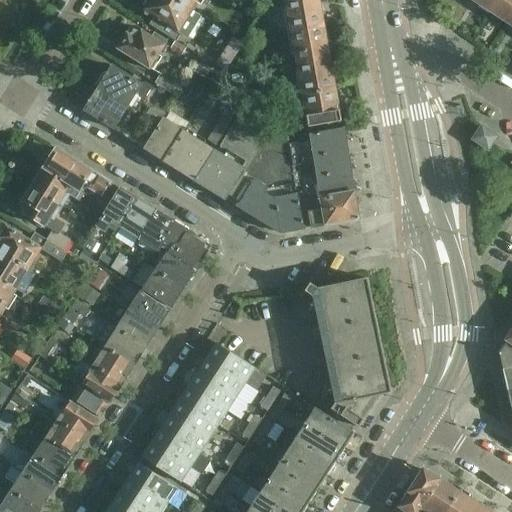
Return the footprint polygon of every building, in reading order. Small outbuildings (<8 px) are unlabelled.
[(145,9),(144,11),(153,17),(149,23),(176,41),(180,34),(188,39),(201,18),(190,11),(172,0),(147,0),(144,6),(145,9)] [(172,0),(190,11),(197,0),(172,0)] [(292,0),(285,1),(291,34),(323,28),(318,0),(292,0)] [(499,0),(476,0),(475,3),(490,13),(499,0)] [(511,0),(499,0),(490,13),(506,24),(511,14),(511,0)] [(329,60),(323,28),(291,34),(296,65),(329,60)] [(163,46),(135,29),(130,37),(126,35),(116,50),(149,70),(163,46)] [(175,42),(170,49),(181,56),(186,49),(175,42)] [(335,92),(329,60),(296,65),(302,97),(335,92)] [(204,79),(208,71),(198,65),(193,72),(204,79)] [(102,73),(94,87),(127,108),(136,114),(145,100),(135,94),(141,85),(140,84),(112,67),(107,75),(106,74),(105,75),(102,73)] [(183,87),(160,73),(153,84),(176,98),(183,87)] [(113,129),(127,108),(94,87),(85,100),(89,102),(88,104),(89,105),(84,112),(113,129)] [(341,123),(335,92),(302,97),(307,128),(341,123)] [(195,180),(227,201),(260,141),(254,103),(249,99),(218,146),(220,147),(216,153),(213,151),(195,180)] [(231,100),(218,121),(227,127),(240,106),(231,100)] [(144,119),(148,121),(158,128),(163,120),(165,116),(152,107),(144,119)] [(163,120),(158,128),(145,149),(164,162),(183,132),(163,120)] [(145,149),(158,128),(148,121),(134,143),(145,149)] [(218,121),(206,142),(215,147),(227,127),(218,121)] [(487,150),(492,142),(493,142),(497,136),(482,126),(477,132),(478,132),(473,140),(487,150)] [(357,216),(348,163),(342,130),(309,136),(308,134),(286,138),(293,172),(303,230),(310,229),(354,221),(357,216)] [(213,151),(183,132),(164,162),(195,180),(213,151)] [(293,172),(286,138),(286,137),(260,141),(227,201),(279,234),(303,230),(293,172)] [(117,188),(108,182),(57,150),(48,165),(46,164),(43,169),(83,194),(87,187),(100,195),(95,203),(97,204),(104,208),(117,188)] [(43,169),(31,188),(61,208),(68,197),(78,203),(83,194),(43,169)] [(31,188),(20,205),(28,210),(24,215),(44,227),(44,226),(53,231),(47,241),(67,254),(73,243),(69,240),(59,234),(65,224),(55,218),(61,208),(31,188)] [(97,226),(120,190),(117,188),(104,208),(97,204),(86,224),(95,229),(97,226)] [(120,190),(97,226),(106,232),(111,223),(119,227),(136,200),(120,190)] [(155,212),(136,200),(119,227),(138,239),(155,212)] [(157,251),(163,241),(174,224),(155,212),(138,239),(157,251)] [(187,232),(174,224),(163,241),(172,246),(168,253),(193,269),(200,258),(203,258),(206,254),(204,250),(206,247),(203,245),(203,242),(199,239),(196,241),(186,234),(187,232)] [(0,240),(2,241),(0,244),(0,252),(29,270),(41,252),(61,264),(67,254),(47,241),(47,242),(35,234),(30,242),(6,228),(0,238),(0,240)] [(94,231),(84,248),(91,252),(97,242),(94,240),(98,234),(94,231)] [(0,280),(16,290),(23,295),(31,282),(25,277),(29,270),(0,252),(0,280)] [(183,289),(184,288),(195,270),(193,269),(168,253),(156,272),(183,289)] [(118,255),(109,269),(117,274),(125,260),(126,259),(118,255)] [(129,263),(125,260),(117,274),(128,280),(132,273),(125,269),(129,263)] [(96,264),(86,280),(98,288),(103,279),(100,277),(105,270),(96,264)] [(171,308),(183,289),(156,272),(143,290),(171,308)] [(318,290),(317,290),(318,290),(342,403),(335,404),(335,405),(331,410),(359,428),(363,421),(362,420),(378,397),(391,394),(367,279),(318,290)] [(0,315),(0,316),(13,295),(16,290),(0,280),(0,315)] [(76,297),(92,307),(99,296),(84,285),(76,297)] [(313,297),(317,290),(318,290),(310,285),(305,292),(313,297)] [(157,329),(158,328),(168,311),(140,294),(129,312),(157,329)] [(93,314),(75,302),(63,321),(70,325),(79,331),(85,323),(86,324),(93,314)] [(145,348),(150,340),(157,329),(129,312),(117,330),(145,348)] [(56,330),(64,335),(70,325),(63,321),(56,330)] [(10,322),(8,326),(18,332),(20,329),(10,322)] [(133,366),(145,348),(117,330),(105,348),(133,366)] [(49,364),(60,348),(48,340),(38,357),(49,364)] [(511,344),(506,341),(498,352),(502,370),(511,367),(511,344)] [(206,358),(245,384),(256,392),(265,378),(254,370),(255,369),(215,344),(215,345),(212,348),(208,354),(206,358)] [(105,348),(93,366),(122,384),(133,366),(105,348)] [(17,350),(11,361),(25,369),(31,359),(17,350)] [(236,398),(245,384),(206,358),(205,359),(203,362),(199,368),(197,372),(197,373),(236,398)] [(110,402),(122,384),(93,366),(81,384),(110,402)] [(511,367),(502,370),(507,392),(511,390),(511,367)] [(227,412),(236,398),(197,373),(196,373),(193,376),(189,382),(188,386),(188,387),(227,412)] [(14,394),(14,395),(15,394),(29,403),(35,394),(25,388),(31,379),(26,376),(21,385),(20,384),(14,394)] [(11,391),(0,384),(0,395),(6,399),(11,391)] [(99,418),(107,406),(79,387),(71,400),(99,418)] [(218,426),(227,412),(188,387),(187,387),(184,390),(180,396),(179,400),(178,401),(218,426)] [(266,397),(273,402),(280,392),(273,387),(266,397)] [(16,406),(24,411),(29,403),(15,394),(14,395),(3,412),(11,417),(13,414),(12,413),(16,406)] [(277,405),(284,410),(291,399),(284,395),(277,405)] [(273,402),(266,397),(259,408),(267,412),(273,402)] [(208,440),(218,426),(178,401),(175,404),(171,410),(170,414),(169,415),(208,440)] [(85,439),(97,421),(69,403),(57,421),(85,439)] [(284,410),(277,405),(270,415),(278,420),(284,410)] [(305,423),(345,448),(348,445),(352,439),(353,435),(354,434),(315,408),(305,423)] [(0,417),(0,429),(2,431),(11,417),(3,412),(0,417)] [(199,454),(208,440),(169,415),(169,416),(166,418),(162,425),(161,428),(160,429),(199,454)] [(248,426),(255,430),(261,420),(254,416),(248,426)] [(74,457),(75,455),(85,439),(57,421),(46,439),(74,457)] [(259,433),(266,438),(273,428),(265,423),(259,433)] [(305,423),(296,437),(335,462),(336,462),(339,459),(343,453),(344,449),(345,448),(305,423)] [(255,430),(248,426),(241,436),(248,441),(255,430)] [(151,443),(190,468),(201,476),(210,462),(199,454),(160,429),(160,430),(157,433),(153,439),(151,442),(151,443)] [(266,438),(259,433),(252,443),(259,448),(266,438)] [(296,437),(287,451),(326,477),(327,476),(330,473),(333,467),(335,463),(335,462),(296,437)] [(62,475),(73,458),(74,457),(46,439),(34,457),(62,475)] [(190,468),(151,443),(151,444),(148,447),(144,453),(142,456),(141,458),(180,483),(190,468)] [(229,454),(237,459),(243,448),(236,444),(229,454)] [(241,461),(248,466),(254,455),(247,451),(241,461)] [(287,451),(278,465),(317,491),(317,490),(320,487),(324,481),(326,477),(287,451)] [(237,459),(229,454),(223,464),(230,469),(237,459)] [(51,493),(62,475),(34,457),(23,474),(51,493)] [(248,466),(241,461),(234,471),(241,476),(248,466)] [(128,478),(167,504),(177,489),(138,464),(137,465),(134,468),(130,474),(128,478)] [(278,465),(269,479),(308,505),(308,504),(311,501),(315,495),(317,491),(278,465)] [(39,510),(40,509),(51,493),(23,474),(12,467),(0,485),(11,492),(39,510)] [(422,469),(394,511),(418,511),(420,510),(439,481),(422,469)] [(211,482),(218,487),(225,477),(218,472),(211,482)] [(148,511),(161,511),(167,504),(128,478),(128,479),(125,482),(121,488),(119,492),(119,493),(148,511)] [(222,489),(229,494),(236,484),(229,479),(222,489)] [(269,479),(260,494),(288,511),(304,511),(306,509),(307,506),(308,505),(269,479)] [(445,511),(457,492),(439,481),(420,510),(424,511),(445,511)] [(218,487),(211,482),(205,492),(203,491),(200,496),(209,502),(218,487)] [(229,494),(222,489),(216,499),(223,504),(229,494)] [(0,510),(3,511),(38,511),(39,510),(11,492),(0,509),(0,510)] [(473,511),(478,505),(457,492),(445,511),(473,511)] [(118,511),(148,511),(119,493),(118,493),(116,496),(112,502),(110,506),(110,507),(118,511)] [(288,511),(260,494),(250,508),(257,511),(288,511)]
